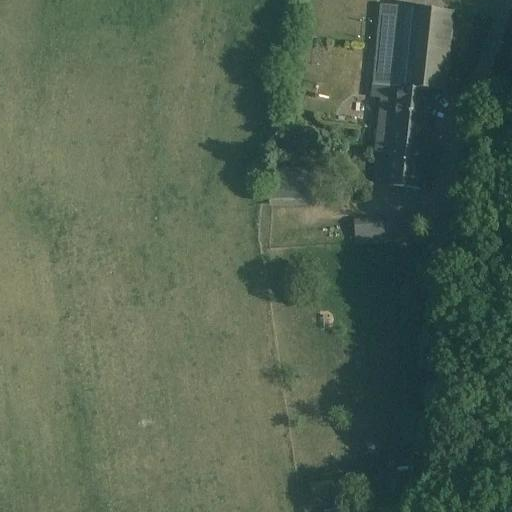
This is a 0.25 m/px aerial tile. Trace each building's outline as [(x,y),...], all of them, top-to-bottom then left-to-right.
[(381,6),(372,88),(431,92),(447,93),(455,13),(435,11),(414,9),(381,6)] [(372,88),(371,99),(383,100),(383,104),(378,155),(390,157),(390,158),(387,187),(400,188),(420,190),(431,92),(372,88)] [(353,251),(409,250),(408,234),(353,236),(353,251)] [(330,304),(330,312),(338,312),(337,304),(330,304)] [(368,444),(368,455),(379,456),(379,444),(368,444)] [(333,481),(313,484),(315,495),(334,492),(333,481)]
